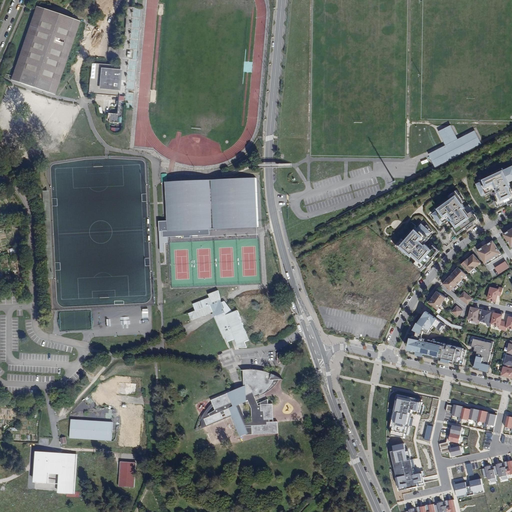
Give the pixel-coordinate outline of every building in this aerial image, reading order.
[(81,22),(37,7),(12,80),(56,95),(81,22)] [(122,58),(120,58),(120,65),(91,62),(89,93),(121,96),(119,113),(110,112),(109,121),(122,122),(124,106),(133,107),(134,92),(129,92),(129,90),(134,90),(142,8),(127,7),(122,58)] [(251,72),(252,62),(244,62),(243,72),(251,72)] [(453,125),(448,128),(456,130),(454,135),(459,137),(453,125)] [(456,130),(448,128),(445,127),(444,130),(442,137),(447,139),(445,144),(446,146),(444,147),(443,145),(426,154),(426,155),(433,168),(450,159),(449,157),(451,156),(453,159),(467,152),(465,149),(468,148),(469,150),(486,141),(479,127),(461,136),(462,137),(460,139),(459,137),(454,135),(456,130)] [(484,180),(477,183),(483,197),(491,193),(492,196),(496,194),(499,199),(494,201),(497,208),(509,203),(509,204),(511,203),(511,185),(510,182),(511,180),(511,166),(484,179),(484,180)] [(428,213),(437,227),(447,220),(450,224),(449,225),(455,234),(461,229),(462,230),(466,227),(467,228),(473,224),(472,222),(478,218),(468,204),(466,205),(462,199),(462,198),(459,194),(458,194),(455,190),(448,195),(451,200),(448,202),(446,199),(429,211),(430,212),(428,213)] [(48,279),(53,279),(48,191),(44,191),(48,279)] [(399,238),(393,244),(397,248),(401,252),(404,254),(406,251),(415,260),(412,263),(419,270),(429,259),(430,260),(433,256),(432,255),(438,249),(430,242),(427,246),(423,243),(428,237),(433,231),(422,221),(415,228),(413,226),(404,237),(406,239),(404,242),(399,238)] [(511,227),(503,233),(511,246),(511,227)] [(502,255),(492,239),(476,249),(486,265),(502,255)] [(473,254),(468,258),(476,267),(481,263),(473,254)] [(468,258),(464,263),(471,272),(476,267),(468,258)] [(508,266),(504,260),(493,267),(497,273),(508,266)] [(466,275),(458,267),(453,272),(461,280),(466,275)] [(456,285),(461,280),(453,272),(448,277),(455,284),(456,285)] [(455,284),(448,277),(442,283),(450,290),(455,284)] [(498,289),(490,287),(486,300),(495,302),(497,295),(501,296),(503,288),(499,287),(498,289)] [(437,290),(433,296),(442,303),(446,297),(437,290)] [(221,303),(218,291),(208,295),(209,298),(192,305),(195,312),(188,314),(191,321),(212,313),(214,317),(223,339),(225,338),(227,342),(234,340),(237,348),(246,348),(244,343),(250,340),(238,310),(233,312),(227,299),(221,303)] [(464,291),(458,297),(461,299),(467,294),(464,291)] [(433,296),(429,302),(438,309),(442,303),(433,296)] [(469,296),(464,302),(467,304),(472,298),(469,296)] [(457,305),(452,311),(455,314),(460,308),(457,305)] [(479,309),(470,306),(467,320),(476,322),(475,323),(480,324),(480,321),(479,321),(480,315),(478,315),(479,309)] [(463,310),(460,308),(455,314),(457,316),(463,310)] [(426,310),(422,315),(434,323),(434,324),(439,328),(443,322),(426,310)] [(482,310),(480,315),(479,321),(480,321),(487,323),(486,325),(490,326),(491,324),(491,318),(489,318),(490,311),(482,310)] [(493,312),(491,318),(491,324),(499,326),(498,329),(502,330),(503,321),(501,320),(502,315),(493,312)] [(422,315),(414,327),(427,336),(430,331),(429,330),(430,329),(434,324),(434,323),(422,315)] [(506,322),(503,321),(502,330),(505,330),(505,327),(511,329),(511,316),(508,316),(506,322)] [(423,337),(411,334),(408,346),(411,346),(410,350),(414,351),(414,352),(422,354),(422,353),(440,357),(440,359),(448,361),(448,360),(459,362),(461,362),(465,348),(427,338),(426,342),(422,341),(423,337)] [(476,352),(472,365),(486,369),(488,359),(490,359),(492,353),(490,353),(493,341),(473,336),(470,348),(478,350),(478,352),(476,352)] [(278,364),(287,354),(285,353),(278,353),(276,355),(277,362),(278,364)] [(511,354),(507,353),(506,355),(505,355),(503,364),(504,364),(511,366),(511,354)] [(511,368),(511,366),(504,364),(504,366),(502,366),(500,375),(511,378),(511,368)] [(240,437),(250,433),(250,435),(276,435),(276,424),(266,424),(266,422),(271,422),(271,407),(268,407),(268,403),(260,405),(260,408),(258,408),(255,398),(260,396),(260,398),(265,394),(268,390),(270,386),(272,381),(278,380),(278,378),(263,371),(255,371),(255,370),(244,370),(245,392),(237,393),(231,395),(231,393),(211,402),(215,410),(209,414),(210,416),(209,417),(204,419),(206,426),(223,419),(226,417),(226,418),(231,415),(240,437)] [(121,393),(135,394),(135,384),(126,383),(125,388),(121,388),(121,393)] [(231,393),(230,392),(211,401),(211,402),(231,393)] [(421,403),(421,400),(396,395),(389,427),(391,427),(390,435),(404,439),(408,426),(412,427),(413,419),(411,418),(413,413),(421,415),(424,406),(422,405),(421,403)] [(462,407),(453,405),(451,416),(460,418),(461,409),(462,407)] [(470,410),(461,409),(460,418),(459,419),(468,421),(468,420),(470,410)] [(471,409),(470,410),(468,420),(477,422),(479,411),(471,409)] [(487,412),(479,411),(477,422),(485,424),(487,414),(487,412)] [(496,415),(487,414),(485,424),(485,425),(495,426),(496,415)] [(71,420),(70,439),(112,442),(113,423),(71,420)] [(461,436),(462,428),(451,426),(450,434),(461,436)] [(461,436),(450,434),(448,441),(459,444),(461,436)] [(412,476),(405,443),(391,447),(395,464),(400,463),(403,476),(394,479),(397,492),(425,486),(421,474),(412,476)] [(441,452),(449,451),(448,443),(440,444),(441,452)] [(460,446),(450,449),(452,458),(461,455),(460,446)] [(51,474),(55,475),(55,474),(60,474),(59,494),(66,495),(66,491),(75,492),(77,465),(75,465),(75,463),(77,463),(77,455),(64,455),(62,457),(62,458),(56,458),(56,454),(54,454),(52,455),(51,455),(51,454),(38,453),(36,483),(49,484),(50,473),(51,474)] [(125,464),(121,464),(120,470),(122,470),(122,473),(120,473),(119,487),(134,488),(136,463),(125,462),(125,464)] [(493,467),(494,470),(495,475),(497,475),(497,478),(501,477),(502,480),(508,479),(507,475),(505,467),(503,468),(502,464),(495,465),(495,466),(493,467)] [(484,469),(482,469),(484,477),(486,477),(487,481),(490,480),(491,483),(497,481),(495,475),(494,470),(491,470),(491,466),(484,468),(484,469)] [(465,483),(453,486),(456,498),(483,492),(481,480),(468,482),(469,486),(466,487),(465,483)] [(407,511),(405,511),(456,511),(454,500),(407,511)]
